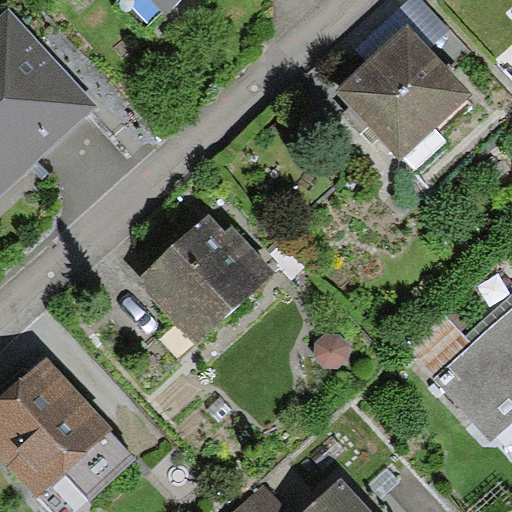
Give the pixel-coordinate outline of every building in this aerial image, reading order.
[(108,0),(149,45),(200,0),(108,0)] [(1,23),(0,24),(0,187),(82,117),(1,23)] [(404,48),(342,103),(391,157),(453,102),(404,48)] [(207,240),(149,297),(195,343),(253,286),(207,240)] [(511,314),(440,380),(491,436),(511,416),(511,314)] [(93,438),(37,376),(0,409),(0,451),(35,490),(93,438)] [(287,511),(280,511),(260,488),(232,511),(340,511),(325,494),(287,511)]
